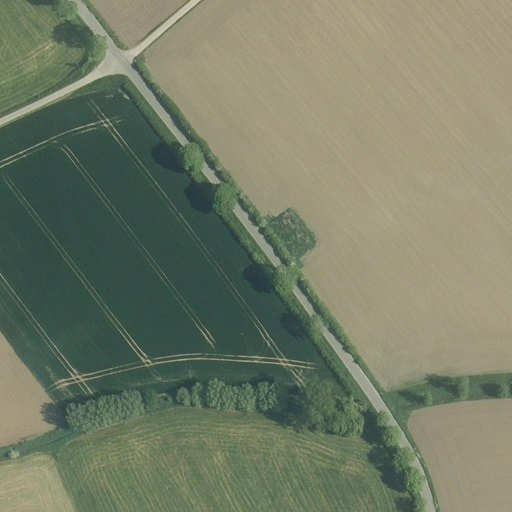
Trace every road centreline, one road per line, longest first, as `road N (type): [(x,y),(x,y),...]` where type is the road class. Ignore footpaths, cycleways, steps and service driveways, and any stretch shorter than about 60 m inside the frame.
road 1 (tertiary): [(430,511),(387,414),(123,61)]
road 2 (unclassified): [(0,119),(123,61)]
